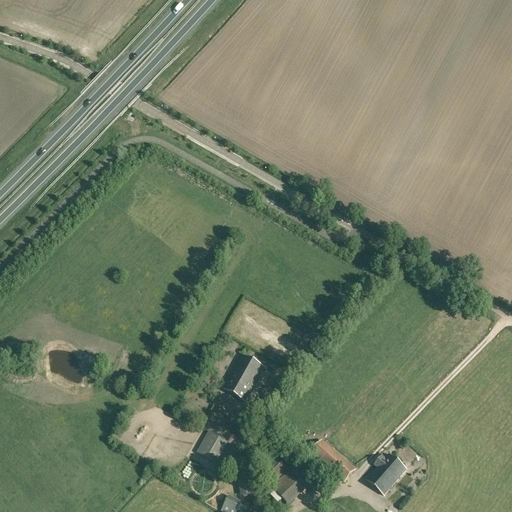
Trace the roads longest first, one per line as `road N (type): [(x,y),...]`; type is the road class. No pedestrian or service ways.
road 1 (trunk): [(0,217),(213,0)]
road 2 (trunk): [(189,0),(0,191)]
road 3 (unclassified): [(511,318),(357,229)]
